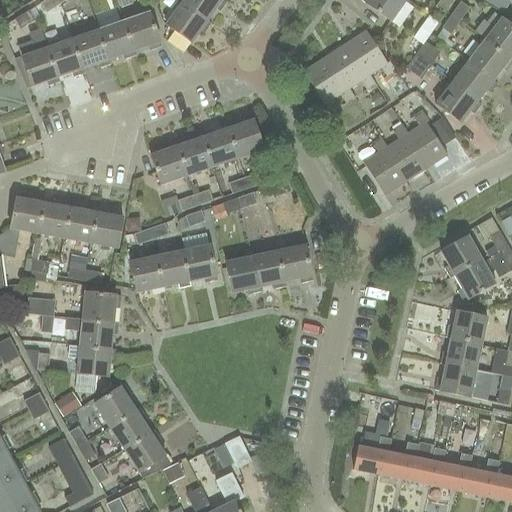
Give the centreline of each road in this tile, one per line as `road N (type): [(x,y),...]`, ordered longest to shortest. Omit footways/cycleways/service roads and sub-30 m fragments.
road 1 (residential): [(318,511),(309,456),(356,253)]
road 2 (residential): [(55,150),(105,136),(115,103),(248,57)]
road 3 (residential): [(356,253),(248,57)]
road 4 (residential): [(511,159),(356,253)]
